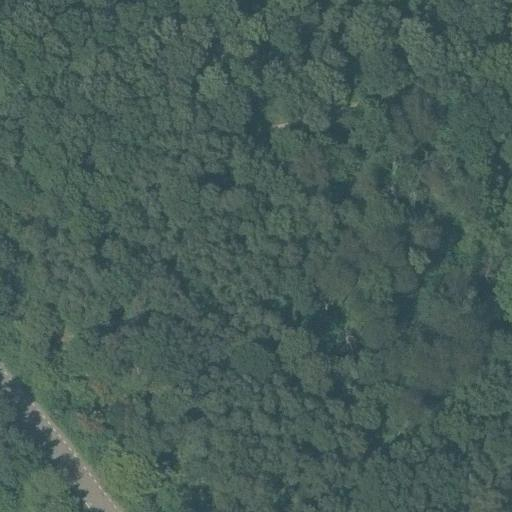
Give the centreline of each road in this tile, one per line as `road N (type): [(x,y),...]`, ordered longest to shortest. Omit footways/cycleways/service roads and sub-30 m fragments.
road 1 (track): [(511,75),(427,88),(164,155),(0,165)]
road 2 (tertiary): [(104,511),(0,387)]
